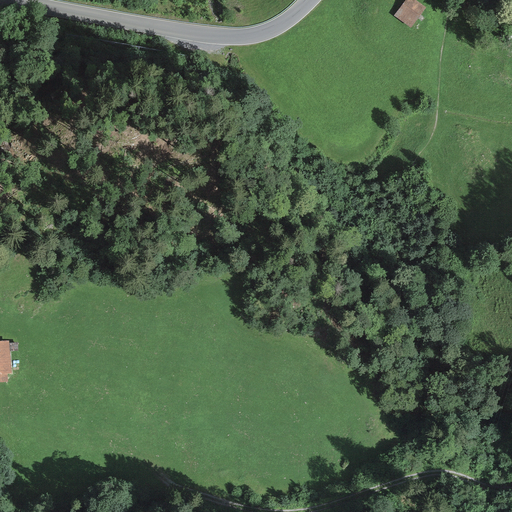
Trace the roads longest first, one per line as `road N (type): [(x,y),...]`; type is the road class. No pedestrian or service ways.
road 1 (tertiary): [(12,0),(213,35),(252,34),(308,0)]
road 2 (track): [(511,489),(443,474),(305,511)]
